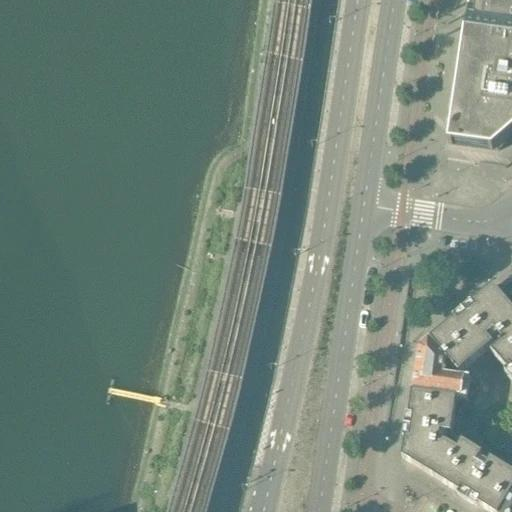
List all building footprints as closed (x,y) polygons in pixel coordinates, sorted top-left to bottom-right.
[(511,0),(470,0),(462,60),(449,146),(498,153),(511,140),(511,0)] [(511,330),(511,311),(492,288),(479,300),(464,313),(468,318),(459,326),(455,321),(429,343),(458,377),(488,352),(511,330)] [(511,330),(488,352),(511,379),(511,330)] [(412,394),(456,401),(466,403),(470,382),(461,380),(458,377),(429,343),(419,352),(412,394)] [(456,401),(412,394),(405,440),(402,461),(437,483),(461,445),(450,438),(456,401)] [(502,511),(511,496),(511,476),(461,445),(437,483),(484,511),(502,511)] [(511,511),(511,496),(502,511),(511,511)]
